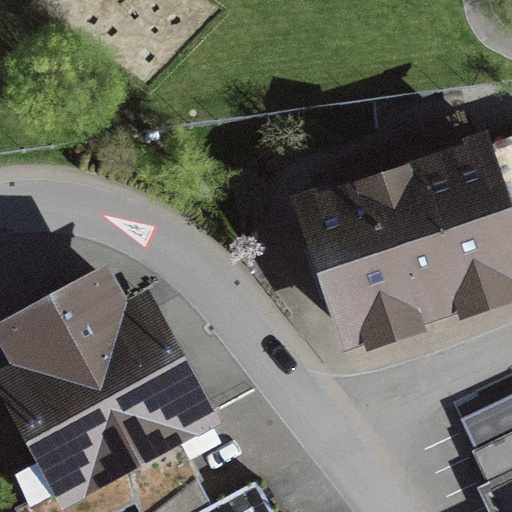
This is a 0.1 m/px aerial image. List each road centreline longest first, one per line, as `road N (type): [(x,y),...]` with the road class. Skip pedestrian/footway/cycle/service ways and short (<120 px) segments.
road 1 (residential): [(0,211),(91,215),(183,261),(228,298),(309,417)]
road 2 (residential): [(309,417),(511,332)]
